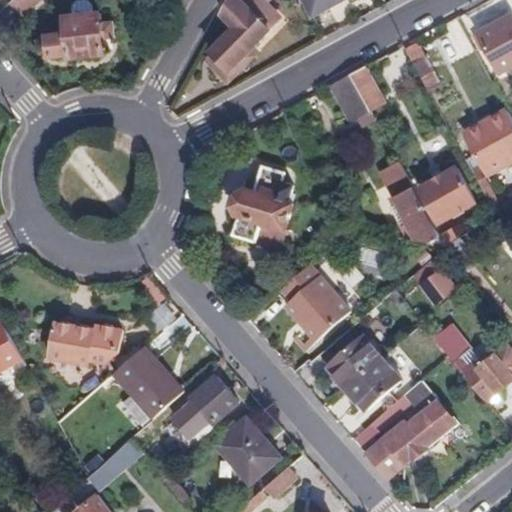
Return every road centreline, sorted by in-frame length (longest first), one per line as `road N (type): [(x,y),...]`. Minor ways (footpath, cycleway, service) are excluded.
road 1 (residential): [(144,240),(386,511)]
road 2 (tertiary): [(161,147),(436,0)]
road 3 (residential): [(132,119),(205,0)]
road 4 (tertiary): [(31,218),(61,248),(82,256),(125,252),(144,240)]
